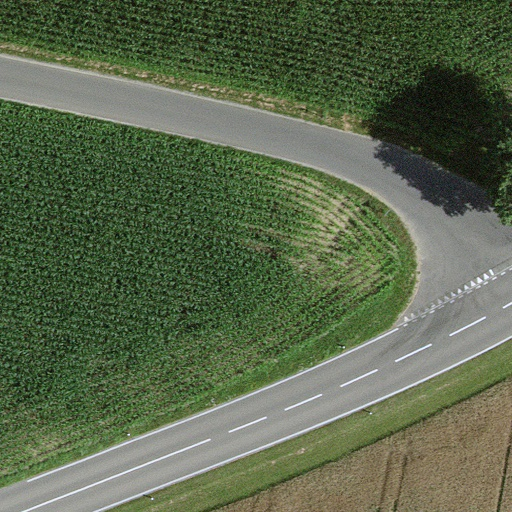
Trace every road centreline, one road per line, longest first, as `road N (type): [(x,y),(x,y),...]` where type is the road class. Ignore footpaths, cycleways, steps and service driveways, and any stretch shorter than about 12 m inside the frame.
road 1 (unclassified): [(0,82),(267,134),(380,170),(459,222),(511,305)]
road 2 (tertiary): [(42,511),(334,393),(511,305)]
